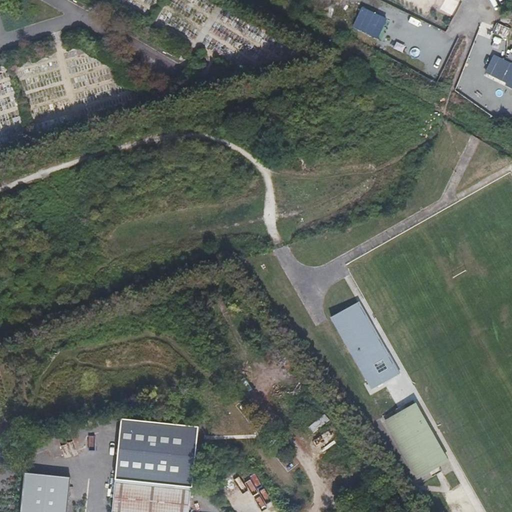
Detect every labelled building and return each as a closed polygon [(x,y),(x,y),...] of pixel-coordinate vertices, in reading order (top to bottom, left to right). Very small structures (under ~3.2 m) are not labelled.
[(408,0),(406,5),(420,11),(424,0),(408,0)] [(351,28),(376,39),(385,18),(360,7),(351,28)] [(497,23),(492,32),(504,38),(508,29),(497,23)] [(511,64),(498,57),(488,76),(498,81),(497,84),(511,91),(511,64)] [(361,303),(331,319),(372,392),(401,375),(361,303)] [(449,467),(415,404),(385,420),(419,483),(449,467)] [(313,433),(328,419),(323,414),(308,427),(313,433)] [(122,422),(116,483),(191,490),(193,491),(200,430),(122,422)] [(66,511),(70,480),(25,475),(21,511),(66,511)] [(188,511),(191,490),(116,483),(112,511),(188,511)]
